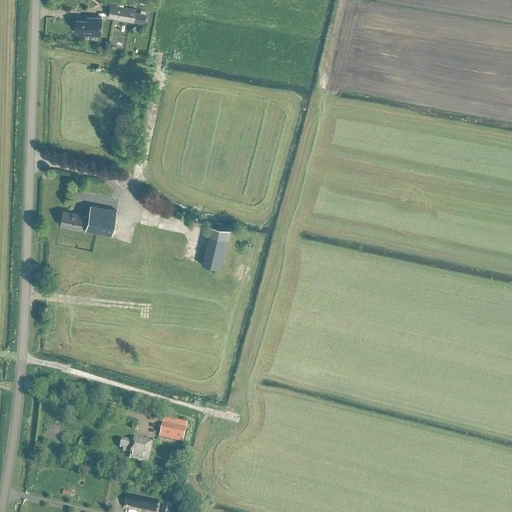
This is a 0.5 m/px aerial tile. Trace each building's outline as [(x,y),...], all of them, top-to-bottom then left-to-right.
[(109,3),(107,16),(143,22),(145,13),(135,11),(135,8),(109,3)] [(98,35),(99,17),(86,16),(86,18),(75,18),(75,29),(76,29),(76,33),(98,35)] [(111,234),(116,208),(90,203),(88,211),(87,215),(81,213),(62,209),(59,224),(78,227),(111,234)] [(180,327),(196,262),(175,257),(176,252),(175,251),(180,232),(135,222),(130,243),(157,249),(156,253),(165,255),(149,319),(180,327)] [(210,224),(201,263),(221,267),(229,228),(210,224)] [(232,364),(242,330),(195,317),(186,351),(232,364)] [(182,444),(186,425),(164,420),(159,439),(182,444)] [(147,463),(152,443),(133,439),(132,443),(121,441),(119,449),(122,450),(122,452),(129,454),(128,459),(147,463)] [(135,511),(155,511),(157,502),(126,496),(123,510),(135,511)] [(165,502),(163,511),(172,511),(173,503),(165,502)]
